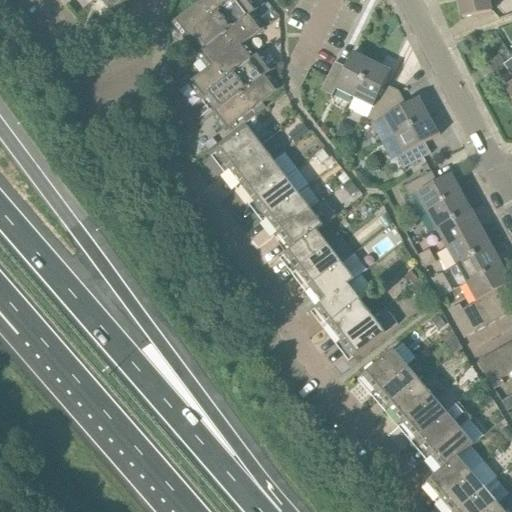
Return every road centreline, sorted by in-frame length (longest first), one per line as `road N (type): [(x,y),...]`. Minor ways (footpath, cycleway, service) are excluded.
road 1 (residential): [(416,511),(405,499),(403,468),(297,337),(294,312),(172,157),(159,64)]
road 2 (trunk): [(262,511),(159,340),(0,129)]
road 3 (trunk): [(261,511),(0,212)]
road 4 (trunk): [(24,319),(190,511)]
road 5 (residential): [(503,177),(411,0)]
road 6 (residential): [(151,7),(103,34),(77,31),(50,0)]
